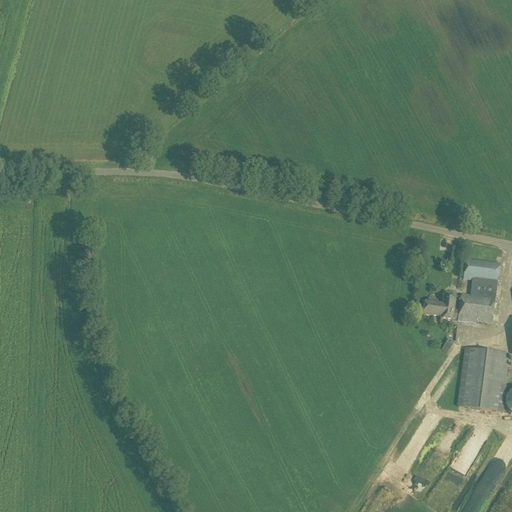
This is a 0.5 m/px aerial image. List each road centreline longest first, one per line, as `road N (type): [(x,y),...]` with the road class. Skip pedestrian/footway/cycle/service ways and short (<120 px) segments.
road 1 (unclassified): [(0,170),(185,177),(511,246)]
road 2 (track): [(418,407),(352,511)]
